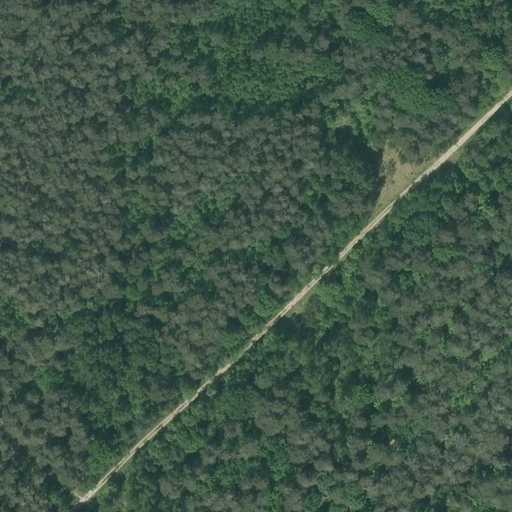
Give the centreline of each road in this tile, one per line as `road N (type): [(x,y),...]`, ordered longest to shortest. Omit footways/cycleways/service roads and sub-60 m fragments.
road 1 (track): [(511,101),(70,511)]
road 2 (track): [(0,412),(90,511)]
